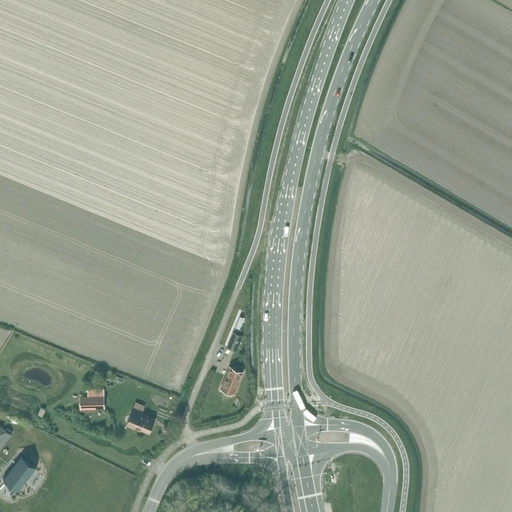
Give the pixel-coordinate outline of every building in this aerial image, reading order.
[(240,316),(235,327),(240,328),(244,317),(240,316)] [(234,332),(228,347),(237,351),(243,335),(234,332)] [(231,366),(222,389),(234,394),(243,371),(231,366)] [(105,409),(105,399),(104,388),(88,389),(88,396),(81,396),(81,409),(105,409)] [(136,407),(147,411),(149,405),(139,401),(136,407)] [(134,407),(126,424),(141,430),(141,428),(150,432),(156,419),(144,413),(145,412),(134,407)] [(0,424),(0,448),(12,433),(0,424)] [(22,453),(3,477),(4,477),(6,474),(21,485),(18,489),(19,489),(38,465),(37,465),(22,454),(23,453),(22,453)]
